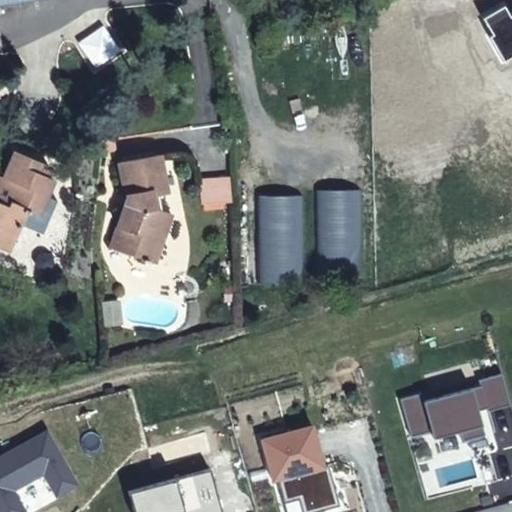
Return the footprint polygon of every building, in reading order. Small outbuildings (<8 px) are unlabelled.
[(113,243),(147,255),(156,232),(165,235),(174,206),(157,200),(156,188),(170,184),(162,146),(120,154),(128,189),(134,189),(135,197),(132,201),(126,204),(113,243)] [(0,230),(15,235),(21,219),(26,204),(33,205),(40,188),(46,190),(53,173),(47,170),(53,157),(22,148),(14,149),(0,185),(0,230)] [(58,175),(53,173),(46,190),(40,188),(33,205),(26,204),(21,219),(40,225),(58,175)] [(0,239),(11,244),(15,235),(0,230),(0,239)] [(156,232),(147,255),(156,258),(165,235),(156,232)] [(419,402),(399,407),(410,444),(430,438),(432,446),(458,438),(461,448),(483,441),(476,416),(485,414),(486,418),(508,411),(499,380),(477,387),(479,393),(422,410),(419,402)] [(310,434),(260,448),(271,487),(276,486),(283,510),(297,506),(299,511),(337,511),(330,488),(326,489),(310,434)]
